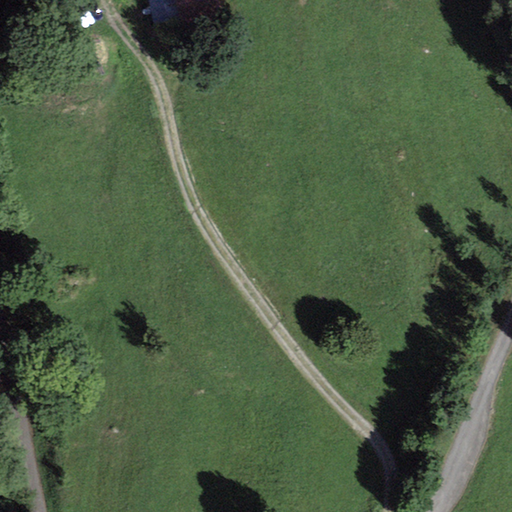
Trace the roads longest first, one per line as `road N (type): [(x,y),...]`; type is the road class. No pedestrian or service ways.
road 1 (track): [(109,0),(166,113),(201,226),(294,359),(383,451),(390,511)]
road 2 (residential): [(433,511),(511,323)]
road 3 (residential): [(0,346),(37,511)]
